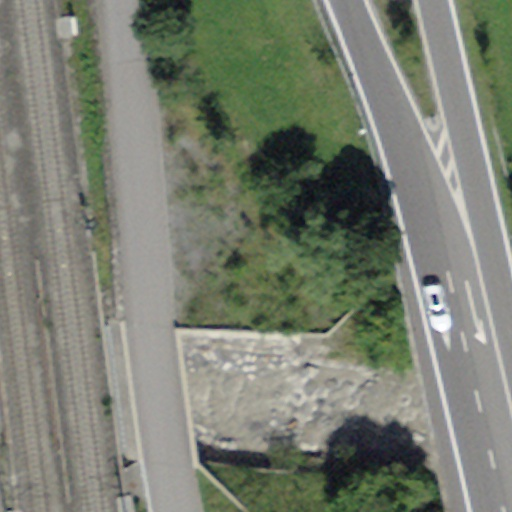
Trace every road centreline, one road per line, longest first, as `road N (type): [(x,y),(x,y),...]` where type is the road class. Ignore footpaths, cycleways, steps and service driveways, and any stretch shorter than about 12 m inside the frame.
road 1 (trunk): [(511,478),(448,196)]
road 2 (trunk): [(345,0),(399,126),(448,196)]
road 3 (trunk): [(448,196),(462,121),(433,0)]
